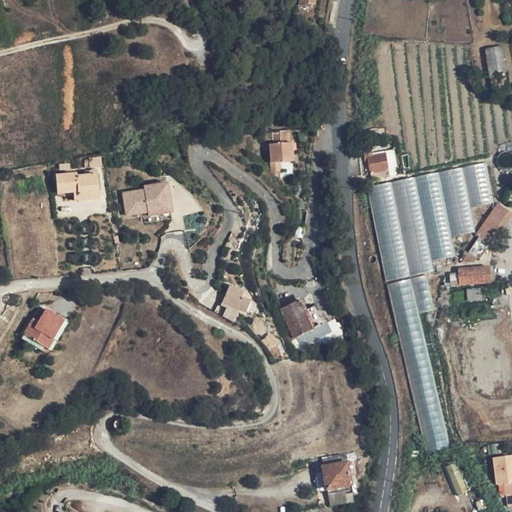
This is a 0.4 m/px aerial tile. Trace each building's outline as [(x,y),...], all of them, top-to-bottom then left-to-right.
[(487,51),(492,79),(508,77),(503,48),(487,51)] [(509,85),(508,77),(492,79),(493,87),(509,85)] [(292,143),(291,131),(278,131),(280,144),(274,144),(276,163),(299,161),(297,142),(292,143)] [(384,154),(367,157),(370,173),(387,169),(384,154)] [(448,265),(454,258),(459,251),(488,211),(491,205),(498,184),(492,159),(366,189),(386,280),(448,265)] [(76,176),(76,173),(55,174),(56,195),(73,194),(73,201),(98,199),(97,174),(76,176)] [(144,190),(123,194),(127,216),(148,212),(160,209),(160,207),(170,205),(167,186),(147,190),(146,186),(143,187),(144,190)] [(172,211),(170,205),(160,207),(160,209),(148,212),(149,215),(172,211)] [(498,214),(479,239),(490,246),(499,234),(509,219),(498,214)] [(481,260),(490,246),(479,239),(469,253),(481,260)] [(487,264),(457,269),(454,275),(451,275),(452,281),(450,287),(490,280),(487,264)] [(388,285),(426,456),(459,448),(447,429),(441,416),(438,407),(439,394),(426,333),(441,293),(435,274),(388,285)] [(242,296),(244,288),(229,284),(221,309),(238,314),(239,309),(247,312),(251,299),(242,296)] [(294,340),(314,330),(306,312),(302,306),(289,306),(280,310),(294,340)] [(316,307),(306,312),(314,330),(324,325),(316,307)] [(48,350),(64,322),(47,310),(40,322),(34,320),(25,335),(48,350)] [(333,324),(336,338),(343,336),(339,322),(333,324)] [(470,429),(493,426),(490,400),(467,403),(470,429)] [(331,458),(332,465),(347,462),(345,456),(331,458)] [(506,495),(511,494),(511,456),(494,458),(497,486),(505,486),(506,495)] [(348,462),(347,462),(332,465),(322,467),(327,491),(354,487),(348,462)] [(450,467),(458,494),(467,492),(460,465),(450,467)] [(330,495),(332,503),(332,507),(355,503),(352,492),(330,495)]
